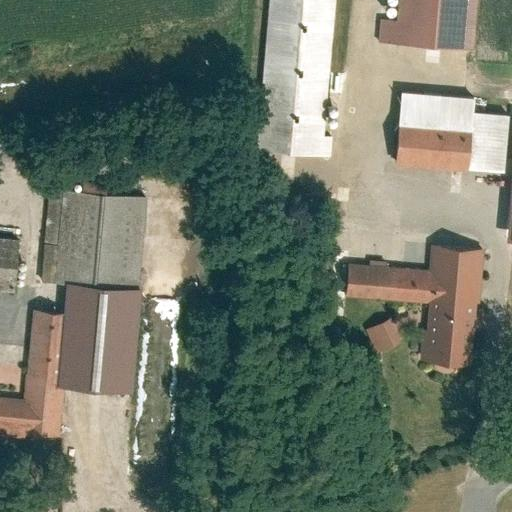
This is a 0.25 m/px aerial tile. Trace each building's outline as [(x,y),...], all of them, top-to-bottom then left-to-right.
[(336,0),(272,0),(260,141),(324,147),(336,0)] [(379,18),(377,42),(474,50),(477,0),(398,0),(397,20),(379,18)] [(477,92),(402,87),(397,157),(502,164),(506,111),(475,109),(477,92)] [(145,196),(56,184),(45,275),(72,279),(134,286),(145,196)] [(16,232),(0,230),(0,280),(12,281),(16,232)] [(479,245),(434,242),(433,266),(353,261),(351,296),(422,300),(418,365),(471,368),(479,245)] [(134,286),(72,279),(72,308),(65,387),(133,395),(145,287),(134,286)] [(0,433),(60,440),(65,387),(72,308),(25,304),(16,396),(0,394),(0,433)] [(377,351),(401,340),(390,315),(366,326),(377,351)]
